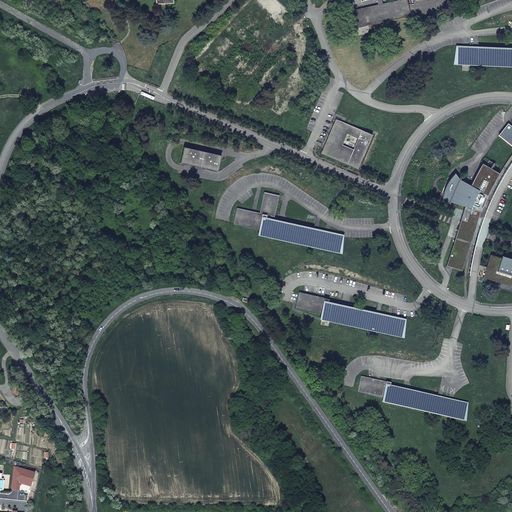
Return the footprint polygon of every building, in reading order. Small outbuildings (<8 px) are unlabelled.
[(376,0),(378,4),(353,10),(357,28),(410,16),(406,0),(412,0),(413,4),(431,0),(376,0)] [(265,15),(254,5),(226,36),(238,47),(225,60),(213,49),(200,64),(214,76),(239,49),(252,60),(225,89),(238,101),(297,36),(284,24),(257,53),(243,40),(265,15)] [(511,49),(456,47),(455,63),(477,64),(477,63),(511,65),(511,49)] [(336,119),(321,153),(357,169),(372,135),(336,119)] [(511,127),(508,124),(498,135),(511,146),(511,127)] [(221,156),(184,147),(180,163),(218,171),(221,156)] [(445,266),(459,270),(480,212),(481,212),(488,194),(499,174),(482,163),(469,185),(459,179),(455,174),(450,180),(447,185),(445,189),(443,193),(442,199),(442,203),(453,203),(465,207),(445,266)] [(279,195),(264,192),(259,213),(237,208),(233,224),(258,230),(258,233),(310,244),(310,245),(339,252),(343,236),(270,220),(271,216),(274,217),(279,195)] [(500,258),(490,254),(483,278),(511,287),(511,286),(511,258),(501,256),(500,258)] [(324,298),(298,292),(298,294),(296,304),(295,308),(320,314),(319,317),(372,328),(372,329),(401,336),(405,320),(328,303),(329,299),(324,298)] [(361,376),(357,392),(382,398),(381,401),(434,413),(434,414),(464,420),(467,404),(390,387),(391,383),(361,376)]
